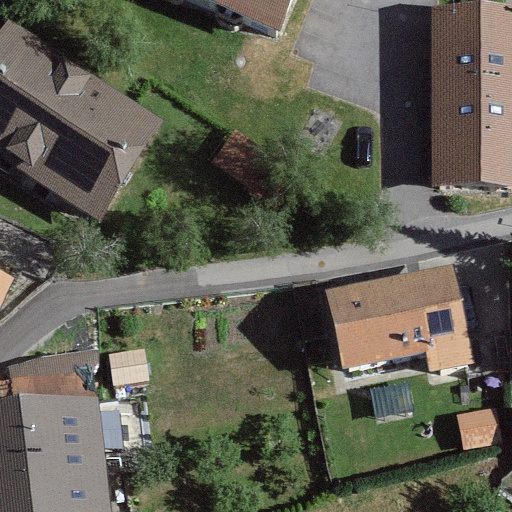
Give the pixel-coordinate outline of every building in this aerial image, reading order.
[(239,0),(275,15),(281,0),(239,0)] [(511,189),(511,18),(419,19),(419,189),(511,189)] [(154,134),(3,36),(0,39),(0,170),(91,230),(154,134)] [(465,370),(450,280),(316,303),(332,393),(465,370)] [(91,350),(12,358),(17,403),(96,394),(91,350)] [(102,428),(101,412),(22,409),(0,415),(0,511),(113,511),(108,466),(128,464),(123,426),(102,428)]
